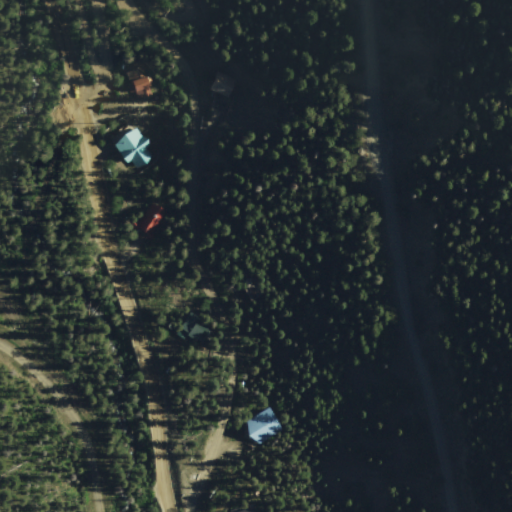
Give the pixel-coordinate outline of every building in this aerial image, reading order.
[(126,78),(141,100),(154,91),(140,69),(126,78)] [(210,91),(217,94),(212,107),(226,112),(238,81),(217,73),(210,91)] [(136,172),(157,154),(135,129),(114,148),(136,172)] [(139,229),(153,237),(166,214),(151,206),(139,229)] [(246,280),(252,277),(263,296),(258,300),(246,280)] [(181,331),(201,346),(210,333),(189,319),(181,331)] [(244,427),(261,447),(283,429),(266,408),(244,427)]
